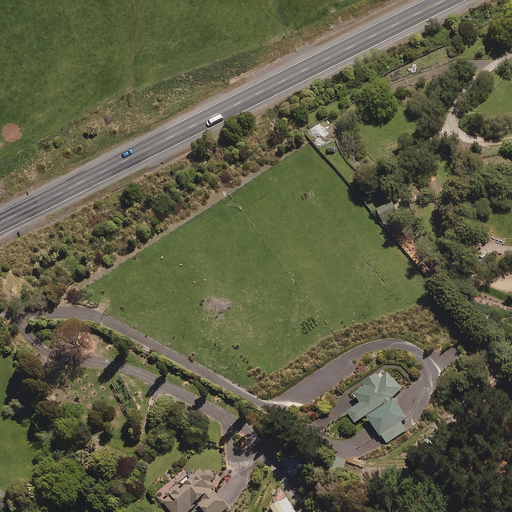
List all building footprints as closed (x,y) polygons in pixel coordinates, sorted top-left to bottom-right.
[(382,381),(379,377),(354,394),(361,405),(349,413),(356,424),(403,392),(391,375),(382,381)] [(408,419),(396,401),(369,419),(386,444),(407,430),(402,423),(408,419)] [(306,467),(295,453),(287,460),(297,473),(306,467)] [(217,477),(211,469),(205,474),(202,470),(182,486),(176,479),(157,494),(171,511),(189,511),(217,490),(211,482),(217,477)] [(223,511),(228,508),(216,493),(200,506),(205,511),(223,511)] [(295,511),(287,498),(277,505),(281,511),(295,511)]
